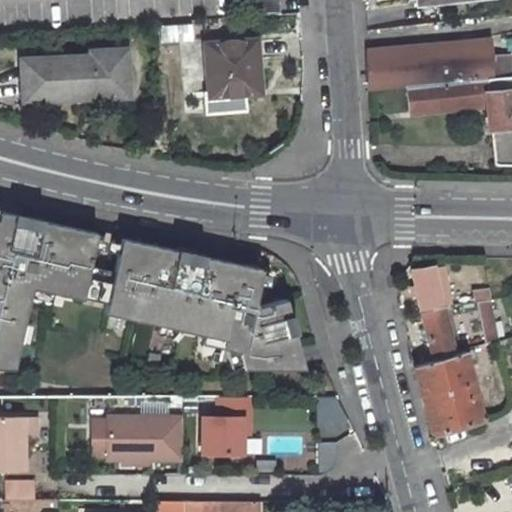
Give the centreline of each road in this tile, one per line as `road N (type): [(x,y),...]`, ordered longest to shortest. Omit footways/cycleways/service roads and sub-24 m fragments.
road 1 (secondary): [(0,155),(64,177),(237,206),(349,213)]
road 2 (residential): [(349,213),(351,288),(418,511)]
road 3 (unclassified): [(335,0),(349,213)]
road 4 (secondary): [(349,213),(511,217)]
